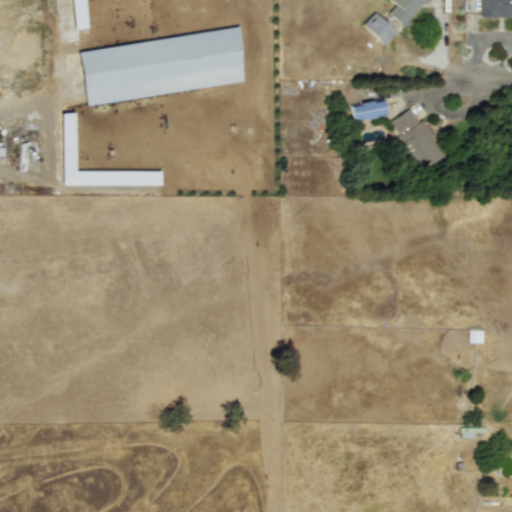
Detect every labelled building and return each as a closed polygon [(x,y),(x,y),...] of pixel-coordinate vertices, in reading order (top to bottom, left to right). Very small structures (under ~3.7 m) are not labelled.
[(83,28),(81,0),(67,0),(69,29),(83,28)] [(388,0),(393,5),(385,12),(399,25),(420,3),(426,3),(425,0),(388,0)] [(511,0),(478,0),(478,17),(511,18),(511,0)] [(381,44),(392,32),(371,12),(359,25),(381,44)] [(82,104),(241,81),(233,27),(74,50),(82,104)] [(348,105),(350,120),(382,115),(380,100),(348,105)] [(440,157),(419,120),(415,122),(407,108),(387,120),(395,136),(390,139),(410,174),(440,157)] [(157,183),(156,170),(72,172),(71,113),(57,113),(58,185),(157,183)]
